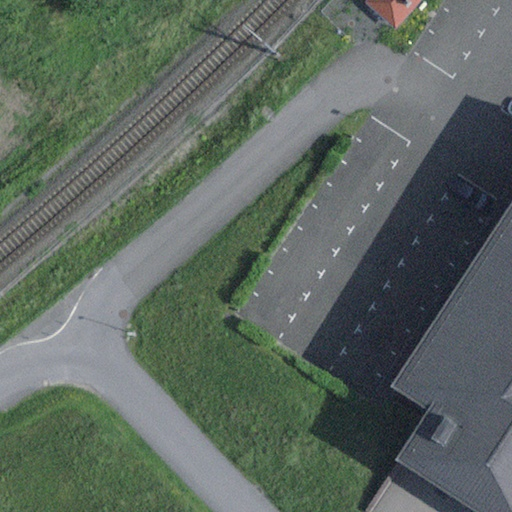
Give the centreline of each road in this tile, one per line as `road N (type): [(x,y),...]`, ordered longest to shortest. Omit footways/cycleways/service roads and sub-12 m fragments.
road 1 (unclassified): [(77,329),(364,72)]
road 2 (residential): [(77,329),(244,511)]
